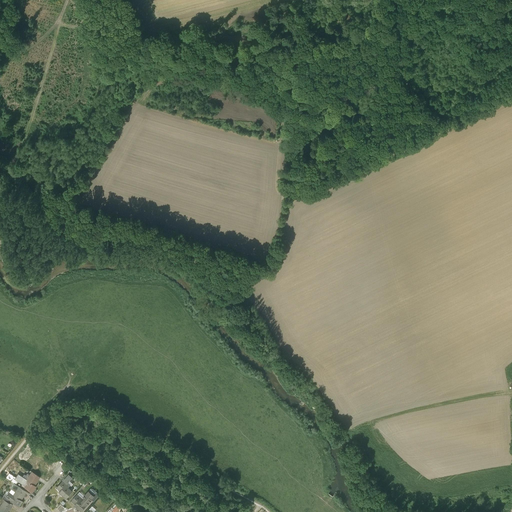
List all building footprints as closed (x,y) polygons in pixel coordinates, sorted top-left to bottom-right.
[(26,449),(19,459),(21,460),(28,450),(26,449)] [(45,457),(39,466),(40,467),(37,472),(45,477),(48,471),(47,470),(52,462),(45,457)] [(31,471),(26,479),(18,474),(14,479),(18,481),(24,486),(32,492),(35,486),(34,485),(39,477),(31,471)] [(87,479),(78,472),(77,474),(83,479),(85,481),(87,479)] [(69,474),(57,487),(60,490),(59,492),(66,498),(72,491),(68,487),(70,485),(68,483),(72,477),(69,474)] [(26,491),(16,484),(14,483),(10,488),(15,491),(13,495),(9,492),(6,497),(11,500),(11,501),(12,502),(19,506),(22,501),(21,500),(26,491)] [(89,491),(87,493),(86,493),(84,495),(84,496),(83,497),(84,498),(83,499),(84,499),(82,500),(87,504),(91,499),(94,496),(93,495),(93,494),(90,492),(89,492),(89,491)] [(96,492),(93,494),(93,495),(94,496),(91,499),(94,502),(100,495),(96,492)] [(83,499),(78,494),(72,501),(75,504),(74,505),(81,511),(87,504),(82,500),(84,499),(83,499)] [(4,500),(0,505),(0,511),(7,511),(12,505),(10,504),(4,500)]
